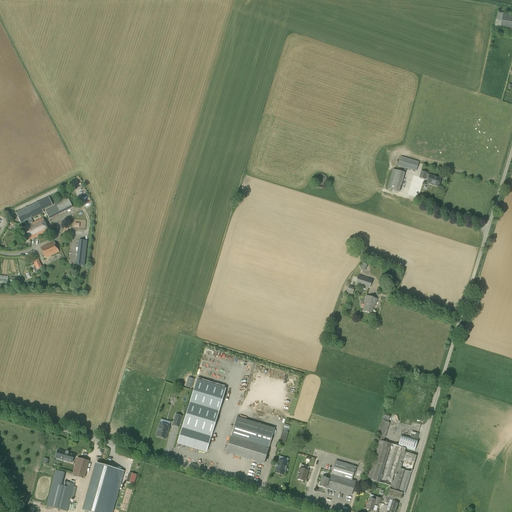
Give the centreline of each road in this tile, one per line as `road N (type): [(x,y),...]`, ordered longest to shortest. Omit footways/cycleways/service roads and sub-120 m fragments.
road 1 (unclassified): [(402,511),(511,150)]
road 2 (unclassified): [(335,511),(0,409)]
road 3 (track): [(103,441),(148,288)]
